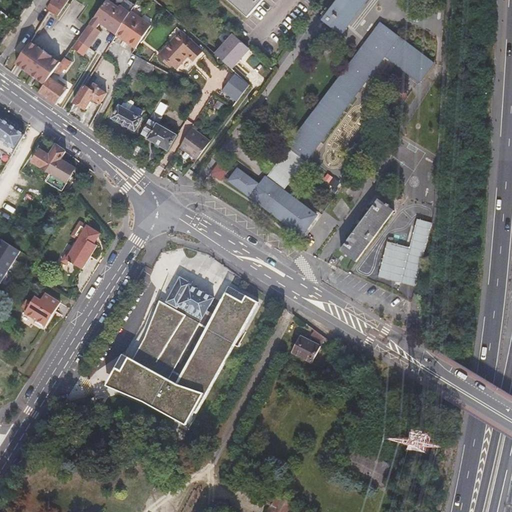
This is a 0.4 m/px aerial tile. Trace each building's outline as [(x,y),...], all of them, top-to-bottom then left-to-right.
[(52,0),(46,9),(49,11),(58,18),(70,0),(69,0),(52,0)] [(108,0),(104,0),(77,39),(88,47),(99,31),(95,28),(99,23),(135,47),(151,24),(131,10),(130,11),(119,4),(118,6),(108,0)] [(227,0),(246,17),(261,0),(227,0)] [(367,0),(338,0),(323,21),(341,35),(367,0)] [(421,83),(435,66),(380,25),(291,143),(291,144),(266,178),(265,178),(258,186),(238,172),(229,184),(299,236),(315,215),(283,191),(383,56),(421,83)] [(194,62),(203,52),(182,32),(159,56),(172,68),(174,66),(178,69),(189,58),(194,62)] [(236,61),(248,48),(233,34),(214,54),(230,70),(237,62),(236,61)] [(77,39),(70,49),(82,57),(88,47),(77,39)] [(61,62),(30,41),(16,64),(45,85),(50,78),(54,73),(58,66),(61,62)] [(147,62),(138,57),(127,75),(137,80),(147,62)] [(63,69),(58,66),(54,73),(59,77),(63,69)] [(236,103),(248,86),(234,73),(220,88),(236,103)] [(45,85),(40,93),(56,105),(67,90),(63,88),(65,86),(58,81),(57,83),(50,78),(45,85)] [(91,88),(86,85),(75,103),(86,110),(93,99),(100,103),(107,93),(99,88),(100,87),(94,83),(91,88)] [(130,112),(135,102),(129,99),(123,103),(121,107),(130,112)] [(113,118),(136,131),(143,120),(141,118),(144,112),(133,107),(130,112),(121,107),(120,106),(113,118)] [(0,117),(0,151),(11,159),(26,135),(0,117)] [(149,140),(169,151),(178,136),(158,124),(157,126),(149,121),(142,134),(150,138),(149,140)] [(180,148),(198,159),(210,141),(192,129),(180,148)] [(129,157),(135,161),(143,149),(136,145),(129,157)] [(66,153),(57,146),(50,156),(42,150),(34,162),(52,174),(60,161),(66,153)] [(60,161),(52,174),(47,183),(61,192),(75,170),(60,161)] [(226,171),(218,165),(212,174),(220,180),(226,171)] [(353,263),(392,212),(376,200),(337,251),(353,263)] [(90,224),(84,220),(74,235),(80,240),(73,252),(70,251),(64,261),(70,265),(72,261),(84,269),(101,243),(98,241),(104,231),(91,223),(90,224)] [(414,286),(432,223),(417,220),(410,248),(388,242),(380,277),(414,286)] [(0,286),(21,253),(2,241),(0,244),(0,286)] [(191,286),(180,280),(167,304),(167,305),(178,311),(180,307),(202,320),(205,315),(213,301),(190,288),(191,286)] [(178,311),(167,305),(161,316),(150,310),(110,381),(143,400),(188,428),(258,306),(229,290),(212,319),(205,315),(202,320),(180,307),(178,311)] [(25,313),(36,320),(34,323),(44,329),(61,302),(45,293),(41,300),(35,296),(25,313)] [(322,349),(300,338),(292,354),(313,365),(322,349)] [(328,384),(336,388),(347,367),(339,363),(328,384)] [(347,371),(338,389),(346,393),(356,375),(347,371)] [(409,430),(409,450),(432,451),(433,430),(409,430)] [(396,471),(349,447),(338,468),(385,492),(396,471)] [(271,507),(268,511),(302,511),(304,510),(242,479),(237,490),(271,507)]
